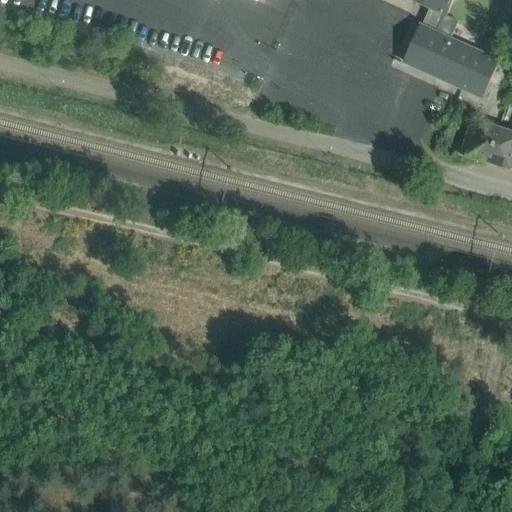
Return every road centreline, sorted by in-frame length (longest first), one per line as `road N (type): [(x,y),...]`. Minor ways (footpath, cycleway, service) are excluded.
road 1 (residential): [(511,196),(0,65)]
road 2 (track): [(499,297),(0,172)]
road 3 (track): [(499,297),(428,511)]
